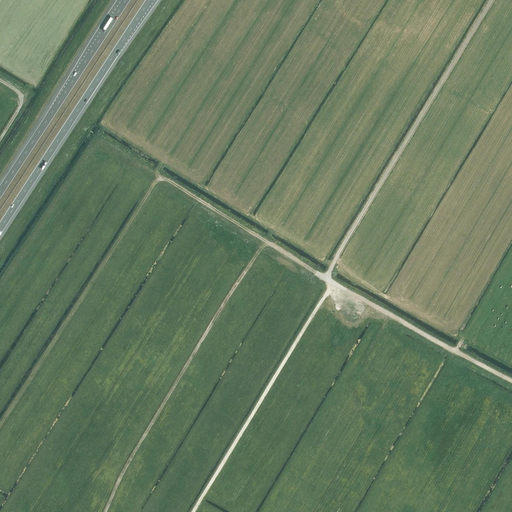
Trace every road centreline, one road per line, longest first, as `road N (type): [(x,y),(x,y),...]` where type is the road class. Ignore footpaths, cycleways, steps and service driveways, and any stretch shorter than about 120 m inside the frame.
road 1 (track): [(98,139),(511,381)]
road 2 (track): [(325,277),(491,0)]
road 3 (motorway): [(0,228),(150,0)]
road 4 (motorway): [(125,0),(0,191)]
